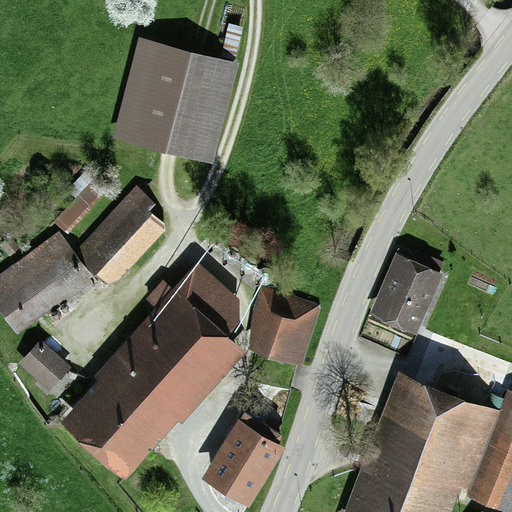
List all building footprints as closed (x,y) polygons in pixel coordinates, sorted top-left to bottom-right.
[(227,64),(145,44),(123,130),(206,151),(227,64)] [(166,230),(137,206),(88,264),(117,288),(166,230)] [(211,243),(213,245),(215,246),(218,247),(221,246),(223,245),(225,243),(226,240),(226,237),(225,235),(224,232),(221,231),(219,230),(216,230),(213,231),(211,233),(210,235),(209,238),(210,241),(211,243)] [(57,233),(0,273),(0,313),(18,338),(93,285),(57,233)] [(225,255),(227,257),(229,258),(232,258),(235,258),(237,256),(239,254),(240,252),(240,249),(239,246),(238,244),(235,242),(233,242),(230,242),(227,243),(225,245),(224,247),(223,250),(224,253),(225,255)] [(243,264),(245,266),(247,267),(250,267),(253,266),(255,265),(257,263),(258,260),(258,257),(257,255),(255,253),(253,251),(250,250),(248,250),(245,251),(243,253),(242,256),(241,258),(241,261),(243,264)] [(444,273),(400,253),(373,315),(417,334),(444,273)] [(194,258),(54,416),(117,471),(233,340),(224,332),(247,305),(194,258)] [(310,305),(274,294),(257,349),(293,361),(310,305)] [(74,374),(36,341),(15,365),(53,398),(74,374)] [(491,406),(401,371),(344,511),(446,511),(456,489),(511,511),(511,388),(500,383),(491,406)] [(284,442),(245,417),(208,475),(247,500),(284,442)]
